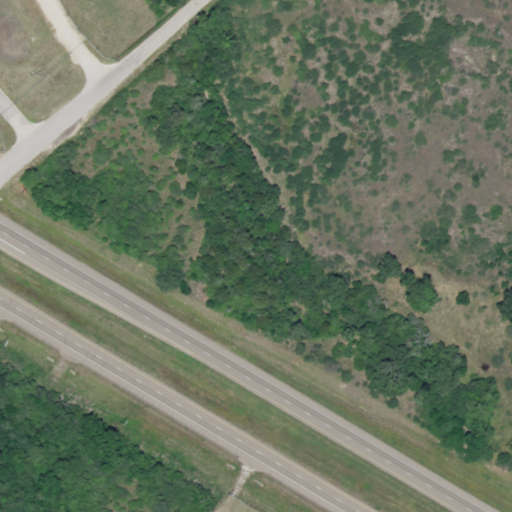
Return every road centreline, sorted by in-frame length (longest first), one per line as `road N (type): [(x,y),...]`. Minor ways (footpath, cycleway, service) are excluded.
road 1 (trunk): [(462,511),(0,239)]
road 2 (trunk): [(0,297),(356,511)]
road 3 (residential): [(0,163),(197,0)]
